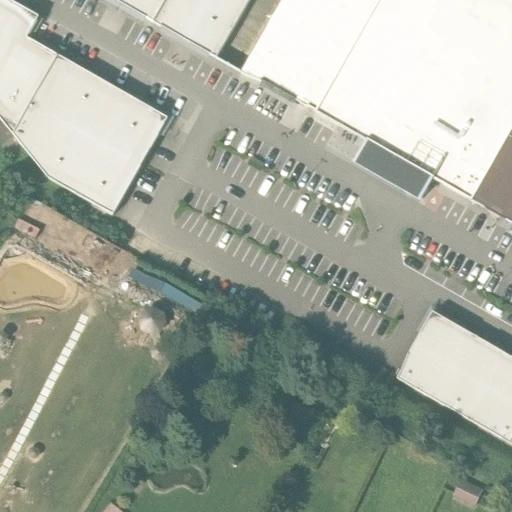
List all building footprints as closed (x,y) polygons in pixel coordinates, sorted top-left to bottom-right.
[(39,18),(5,0),(0,0),(0,120),(47,179),(113,217),(167,120),(58,57),(27,39),(39,18)] [(110,0),(153,24),(166,0),(110,0)] [(166,0),(153,24),(216,60),(249,0),(166,0)] [(511,0),(282,0),(240,74),(297,106),(294,112),(306,118),(309,113),(342,131),(337,140),(357,152),(362,143),(370,147),(356,171),(423,210),(437,186),(476,207),(511,228),(511,0)] [(399,384),(509,447),(511,442),(511,363),(436,320),(399,384)] [(484,494),(461,483),(453,500),(476,511),(484,494)]
